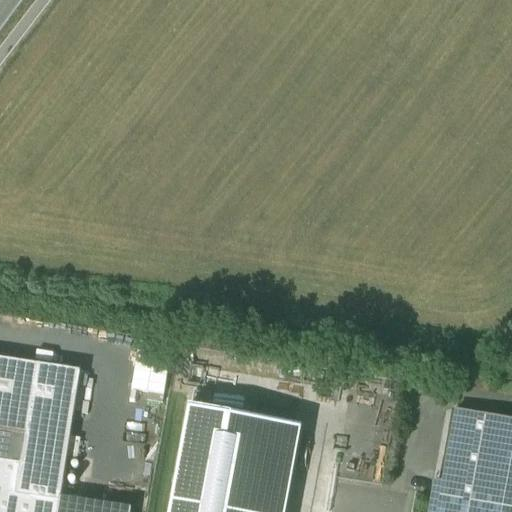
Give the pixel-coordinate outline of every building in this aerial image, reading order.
[(136,391),(169,397),(177,348),(144,342),(136,391)] [(39,366),(0,359),(0,460),(23,464),(39,366)] [(23,464),(0,460),(0,511),(131,511),(60,500),(82,372),(39,366),(23,464)] [(385,397),(338,389),(332,420),(380,429),(385,397)] [(511,511),(511,421),(457,411),(443,485),(437,484),(433,505),(439,506),(438,511),(511,511)] [(191,413),(171,511),(284,511),(300,434),(191,413)]
